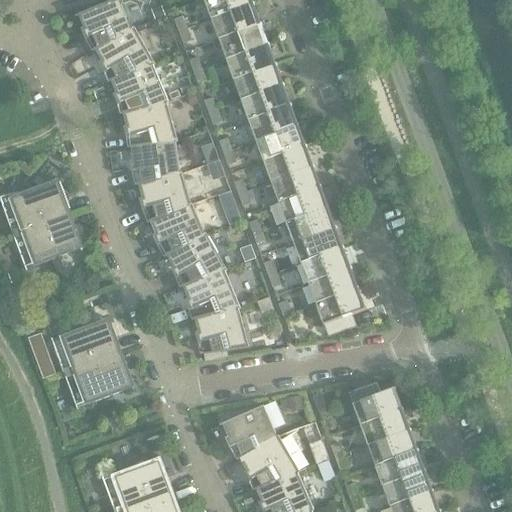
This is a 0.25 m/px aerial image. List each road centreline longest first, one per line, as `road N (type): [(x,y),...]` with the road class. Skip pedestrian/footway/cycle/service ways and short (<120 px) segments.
road 1 (residential): [(171,391),(30,0)]
road 2 (tertiary): [(375,0),(511,369)]
road 3 (residential): [(419,349),(292,0)]
road 4 (tertiary): [(511,284),(408,0)]
road 5 (residential): [(171,391),(419,349)]
road 6 (residential): [(480,511),(419,349)]
road 7 (residential): [(215,511),(171,391)]
